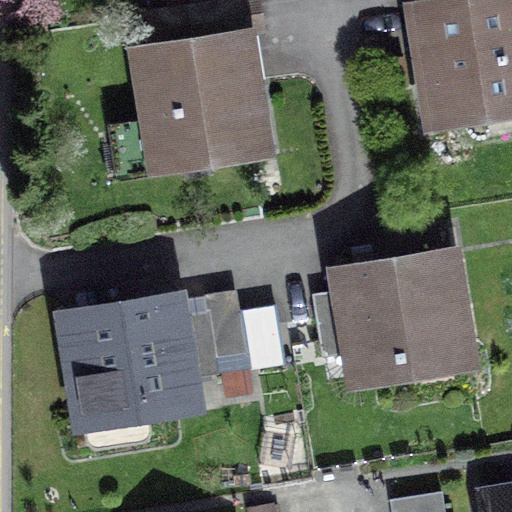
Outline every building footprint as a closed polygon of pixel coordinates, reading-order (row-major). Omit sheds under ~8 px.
[(156,162),(263,145),(249,60),(260,58),(250,0),(231,0),(153,12),(158,43),(200,37),(201,45),(139,55),(149,118),(156,162)] [(511,0),(483,0),(460,4),(459,0),(401,0),(407,34),(418,32),(432,118),(511,104),(511,0)] [(108,124),(115,168),(156,162),(149,118),(108,124)] [(352,351),(356,375),(466,357),(449,254),(339,272),(343,295),(313,300),(323,356),(352,351)] [(192,402),(188,377),(218,372),(215,355),(245,351),(236,296),(204,301),(207,317),(179,321),(175,298),(65,316),(82,419),(192,402)] [(390,499),(392,511),(443,511),(441,491),(390,499)] [(511,511),(511,491),(481,497),(483,511),(511,511)]
